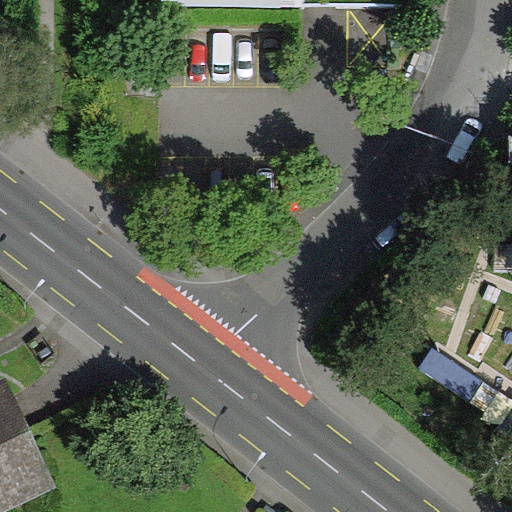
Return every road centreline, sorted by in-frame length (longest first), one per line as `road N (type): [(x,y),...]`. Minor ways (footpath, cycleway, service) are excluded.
road 1 (residential): [(477,0),(462,101),(412,171),(216,375)]
road 2 (tertiary): [(216,375),(0,207)]
road 3 (tertiary): [(389,511),(216,375)]
